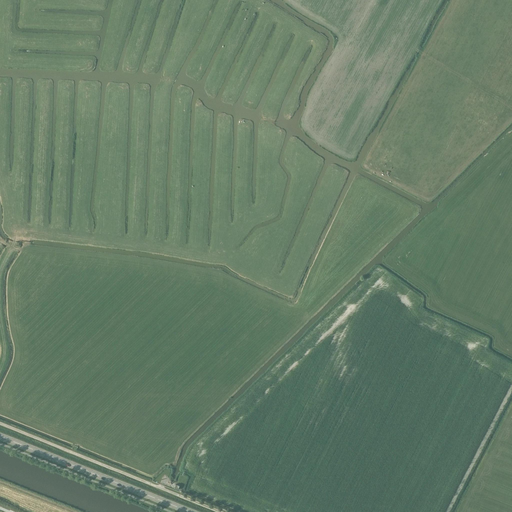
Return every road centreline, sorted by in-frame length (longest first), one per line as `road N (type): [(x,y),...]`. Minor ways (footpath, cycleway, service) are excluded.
road 1 (track): [(219,511),(0,424)]
road 2 (primary): [(191,511),(0,435)]
